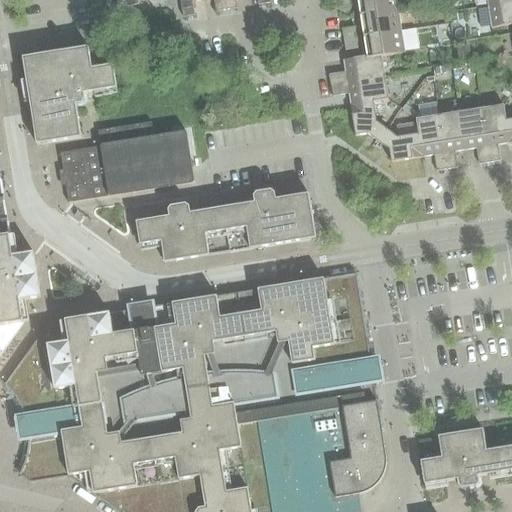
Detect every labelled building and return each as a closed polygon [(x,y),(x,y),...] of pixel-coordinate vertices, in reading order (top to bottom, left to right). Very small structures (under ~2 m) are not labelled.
[(126,7),(124,0),(113,0),(115,9),(126,7)] [(191,0),(178,0),(182,18),(193,16),(191,0)] [(225,11),(223,0),(212,0),(214,13),(225,11)] [(223,0),(225,11),(236,9),(234,0),(223,0)] [(335,0),(337,9),(349,7),(348,0),(335,0)] [(356,0),(359,16),(397,10),(395,0),(356,0)] [(511,2),(486,7),(490,29),(511,25),(511,2)] [(401,32),(397,10),(359,16),(362,38),(401,32)] [(461,14),(451,16),(452,23),(462,21),(461,14)] [(341,30),(343,41),(354,39),(353,28),(341,30)] [(362,38),(365,58),(366,59),(380,57),(380,58),(404,54),(401,32),(362,38)] [(343,41),(344,51),(356,50),(354,39),(343,41)] [(468,46),(459,47),(460,57),(469,57),(468,46)] [(88,49),(22,59),(26,81),(91,70),(88,49)] [(383,78),(380,58),(380,57),(366,59),(365,58),(342,62),(344,74),(328,76),(330,87),(383,78)] [(113,67),(91,70),(26,81),(36,146),(81,139),(76,106),(82,105),(85,102),(85,95),(96,93),(117,90),(113,67)] [(453,75),(461,74),(461,67),(452,67),(453,75)] [(349,106),(372,103),(387,100),(383,78),(330,87),(332,98),(348,95),(349,106)] [(501,94),(507,99),(511,93),(505,88),(501,94)] [(375,123),(372,103),(349,106),(354,138),(367,135),(377,143),(386,131),(375,123)] [(497,147),(509,145),(505,121),(503,106),(480,110),(489,164),(500,162),(497,147)] [(478,166),(489,164),(480,110),(459,113),(465,152),(476,150),(478,166)] [(454,153),(465,152),(459,113),(437,117),(446,171),(457,169),(454,153)] [(436,173),(446,171),(437,117),(415,120),(417,135),(421,159),(433,157),(436,173)] [(67,204),(194,184),(186,134),(154,139),(151,123),(101,131),(97,132),(100,148),(59,154),(67,204)] [(390,164),(421,159),(417,135),(397,139),(386,131),(377,143),(388,151),(390,164)] [(0,355),(23,324),(19,303),(41,299),(34,255),(12,258),(0,182),(0,355)] [(229,254),(316,240),(308,196),(275,201),(274,195),(271,192),(256,194),(253,198),(254,205),(221,210),(229,254)] [(164,265),(229,254),(221,210),(190,215),(189,209),(185,206),(171,208),(168,212),(169,218),(136,224),(140,247),(161,244),(164,265)] [(6,384),(5,386),(12,392),(19,400),(23,409),(25,419),(26,419),(28,428),(29,438),(28,446),(27,454),(24,463),(19,476),(30,484),(69,478),(101,501),(116,511),(361,511),(359,501),(367,498),(374,493),(379,487),(384,479),(385,468),(385,458),(385,456),(384,456),(383,449),(384,448),(383,446),(382,446),(379,427),(380,427),(380,425),(379,425),(376,406),(377,406),(376,403),(375,403),(373,388),(372,385),(373,385),(373,383),(373,382),(372,382),(370,372),(369,363),(370,363),(370,362),(369,360),(368,360),(365,342),(366,342),(366,339),(365,339),(363,328),(362,320),(363,320),(363,318),(361,318),(358,299),(359,299),(359,296),(358,297),(355,279),(356,279),(356,276),(353,276),(353,277),(345,278),(345,277),(342,278),(343,278),(326,281),(325,280),(324,281),(314,282),(314,283),(310,284),(309,283),(272,289),(273,290),(268,291),(268,290),(250,293),(245,294),(245,293),(229,296),(229,297),(223,298),(223,297),(207,300),(202,301),(202,300),(187,303),(187,304),(182,304),(165,306),(165,307),(160,308),(160,307),(151,309),(151,308),(150,308),(150,310),(132,313),(132,311),(130,312),(131,312),(101,317),(96,318),(95,318),(88,320),(88,319),(86,319),(86,320),(82,321),(82,320),(76,321),(76,322),(71,322),(65,323),(51,325),(48,325),(47,327),(48,328),(41,338),(40,337),(38,339),(39,340),(30,353),(29,353),(27,355),(28,356),(18,369),(17,368),(16,370),(17,371),(7,385),(6,384)] [(478,478),(509,472),(506,449),(486,452),(482,431),(438,438),(441,460),(420,463),(424,486),(457,481),(458,487),(462,490),(476,488),(479,484),(478,478)] [(418,442),(420,453),(431,451),(429,440),(418,442)]
